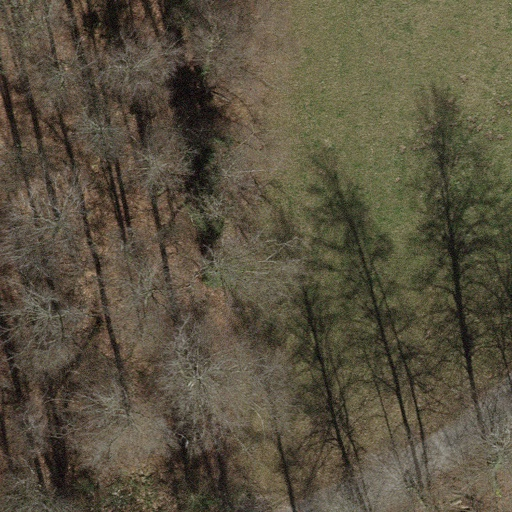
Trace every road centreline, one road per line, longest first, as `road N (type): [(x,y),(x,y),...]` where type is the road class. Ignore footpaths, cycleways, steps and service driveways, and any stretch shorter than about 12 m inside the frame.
road 1 (track): [(194,0),(232,511)]
road 2 (track): [(511,397),(409,470),(327,511)]
